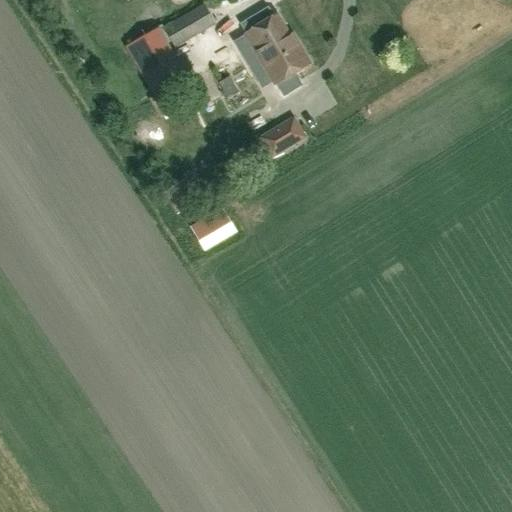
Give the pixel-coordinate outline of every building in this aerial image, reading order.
[(175,48),(215,24),(204,5),(164,29),(175,48)] [(246,34),(260,58),(276,84),(309,63),(298,45),(295,47),(277,16),(246,34)] [(163,95),(186,82),(156,32),(127,49),(156,99),(152,101),(160,116),(171,109),(163,95)] [(293,120),(262,139),(272,156),(303,137),(293,120)] [(178,214),(187,208),(176,190),(167,196),(178,214)] [(207,253),(237,235),(223,211),(193,229),(207,253)]
